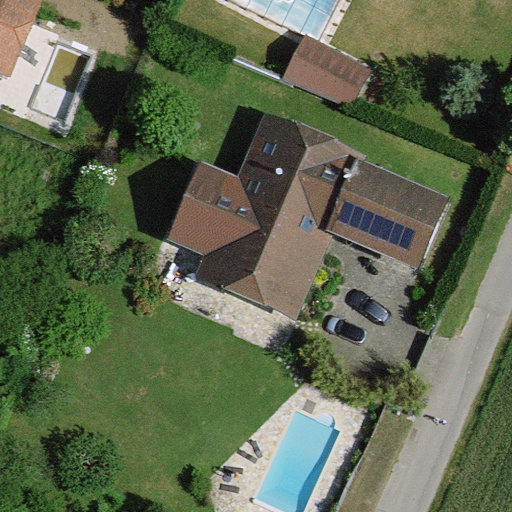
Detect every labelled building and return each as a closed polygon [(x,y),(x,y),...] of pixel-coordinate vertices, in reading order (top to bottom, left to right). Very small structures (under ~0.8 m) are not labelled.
[(0,0),(0,80),(8,84),(36,13),(2,0),(0,0)] [(295,85),(348,107),(365,76),(335,61),(328,74),(304,62),(295,85)] [(511,137),(511,105),(493,97),(474,139),(505,154),(511,137)] [(228,238),(220,260),(256,277),(250,290),(289,308),(325,230),(413,267),(437,210),(353,176),(355,172),(271,137),(252,181),(208,162),(184,220),(228,238)] [(213,274),(250,290),(256,277),(220,260),(213,274)]
